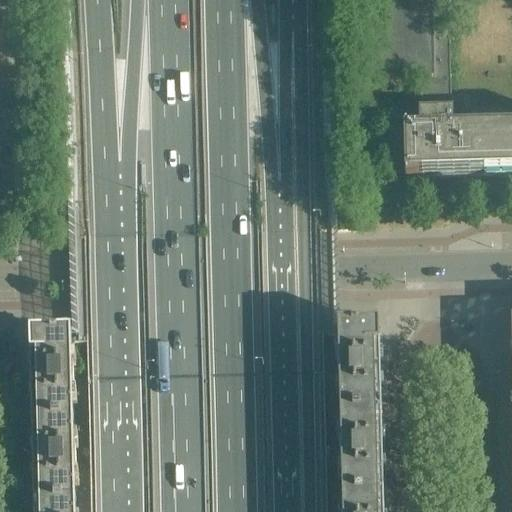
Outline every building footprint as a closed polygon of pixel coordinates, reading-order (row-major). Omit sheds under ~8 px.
[(511,131),(453,133),(452,119),(451,120),(448,2),(432,3),(432,0),(378,0),(381,81),(421,80),(422,120),(420,120),(420,134),(404,135),(405,179),(511,176),(511,131)] [(381,416),(380,365),(379,328),(339,329),(341,417),(381,416)] [(74,424),(72,363),(72,358),(72,337),(31,338),(32,375),(34,426),(74,424)] [(383,498),(382,447),(381,416),(341,417),(343,499),(383,498)] [(76,507),(74,424),(34,426),(36,508),(76,507)] [(383,511),(383,498),(343,499),(343,511),(383,511)]
